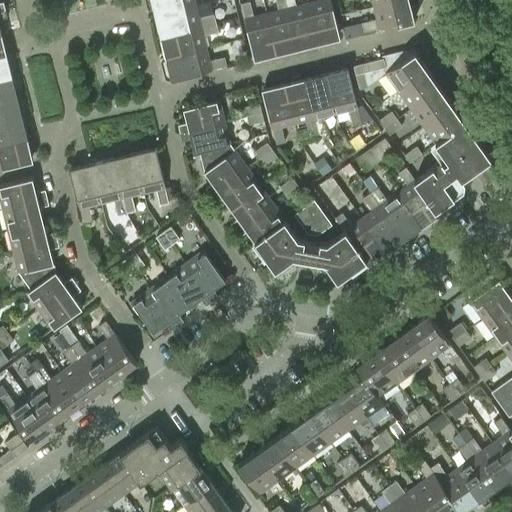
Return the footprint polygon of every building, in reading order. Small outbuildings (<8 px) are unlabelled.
[(151,0),(155,15),(160,14),(195,5),(194,0),(151,0)] [(244,17),(244,18),(254,58),(276,53),(266,12),(253,15),(249,0),(241,2),(244,17)] [(276,0),(278,9),(266,12),(276,53),(297,47),(285,0),(276,0)] [(294,0),(285,0),(297,47),(318,42),(317,37),(308,1),(296,5),(294,0)] [(313,0),(308,1),(317,37),(318,42),(340,36),(339,32),(331,0),(313,0)] [(419,0),(393,0),(373,5),(377,18),(362,21),(364,30),(379,26),(379,27),(415,18),(411,4),(420,1),(419,0)] [(195,5),(160,14),(155,15),(160,36),(165,35),(216,22),(213,13),(199,17),(195,5)] [(216,22),(165,35),(160,36),(165,57),(170,56),(206,47),(203,34),(218,31),(216,22)] [(206,47),(170,56),(165,57),(171,79),(211,69),(211,68),(226,64),(224,56),(209,60),(206,47)] [(385,71),(398,90),(428,68),(415,50),(385,71)] [(0,77),(12,74),(7,54),(2,55),(0,55),(0,77)] [(364,71),(385,66),(383,57),(353,64),(355,73),(364,71)] [(347,66),(325,71),(336,112),(348,109),(352,124),(360,121),(357,106),(347,66)] [(428,68),(398,90),(410,107),(441,86),(428,68)] [(325,71),(304,77),(318,132),(327,130),(323,115),(336,112),(325,71)] [(368,86),(364,71),(355,73),(359,88),(368,86)] [(12,74),(0,77),(0,99),(17,95),(12,74)] [(304,77),(283,82),(293,122),(305,119),(309,134),(318,132),(304,77)] [(261,87),(263,92),(272,128),(276,142),(284,140),(280,125),(293,122),(283,82),(261,87)] [(441,86),(410,107),(423,125),(453,103),(441,86)] [(17,95),(0,99),(0,121),(22,116),(17,95)] [(224,120),(219,98),(183,107),(187,121),(178,123),(180,131),(224,120)] [(244,106),(246,114),(261,110),(259,102),(244,106)] [(436,143),(466,121),(453,103),(423,125),(436,143)] [(261,110),(246,114),(249,123),(263,119),(261,110)] [(391,110),(379,119),(384,126),(396,117),(391,110)] [(0,144),(27,137),(22,116),(0,121),(0,144)] [(396,117),(384,126),(389,133),(402,125),(396,117)] [(224,120),(180,131),(181,138),(190,136),(194,151),(199,150),(199,148),(229,141),(224,120)] [(497,172),(488,159),(491,157),(466,121),(436,143),(448,159),(444,162),(442,159),(414,179),(436,209),(437,208),(454,195),(451,191),(460,185),(452,174),(456,172),(461,179),(473,170),(483,182),(497,172)] [(0,167),(33,159),(27,137),(0,144),(0,167)] [(393,149),(384,137),(377,142),(386,154),(393,149)] [(229,141),(199,148),(199,150),(204,169),(213,182),(205,187),(210,193),(247,166),(230,142),(229,141)] [(254,150),(259,157),(272,148),(267,141),(254,150)] [(377,142),(369,147),(378,160),(386,154),(377,142)] [(155,145),(133,151),(143,191),(156,188),(160,203),(168,201),(165,186),(155,145)] [(416,145),(404,154),(409,161),(421,152),(416,145)] [(378,160),(369,147),(362,153),(371,165),(378,160)] [(272,148),(259,157),(265,165),(277,156),(272,148)] [(112,156),(113,161),(126,212),(135,209),(131,194),(143,191),(133,151),(112,156)] [(126,212),(113,161),(112,156),(91,161),(101,202),(114,199),(117,214),(126,212)] [(322,159),(315,163),(321,171),(327,167),(322,159)] [(69,167),(71,171),(79,207),(80,207),(83,222),(92,220),(88,205),(101,202),(91,161),(69,167)] [(349,162),(343,166),(348,172),(350,171),(351,172),(355,170),(349,162)] [(230,205),(259,183),(247,166),(210,193),(214,200),(222,194),(230,205)] [(414,179),(405,166),(398,171),(407,184),(397,191),(421,225),(440,212),(437,208),(436,209),(414,179)] [(32,176),(0,183),(0,198),(2,207),(47,196),(45,188),(36,190),(32,176)] [(279,185),(285,192),(297,183),(292,176),(279,185)] [(371,177),(364,182),(370,191),(378,186),(371,177)] [(235,228),(272,201),(259,183),(230,205),(238,217),(230,222),(235,228)] [(297,183),(285,192),(290,200),(302,191),(297,183)] [(378,186),(370,191),(403,238),(421,225),(397,191),(387,199),(378,186)] [(403,238),(370,191),(363,197),(372,209),(361,217),(386,250),(403,238)] [(47,196),(2,207),(7,228),(43,219),(40,205),(48,203),(47,196)] [(314,198),(293,213),(307,232),(317,234),(332,223),(314,198)] [(272,201),(235,228),(240,235),(247,229),(255,240),(285,219),(272,201)] [(386,250),(361,217),(351,224),(342,212),(335,217),(344,229),(366,259),(365,260),(367,264),(386,250)] [(57,238),(55,230),(46,232),(43,219),(7,228),(12,249),(57,238)] [(366,259),(344,229),(327,242),(320,240),(317,240),(315,240),(297,237),(285,219),(255,240),(256,241),(260,238),(271,254),(267,257),(275,269),(293,256),(313,259),(324,261),(337,279),(349,271),(346,267),(362,255),(365,260),(366,259)] [(170,225),(163,231),(172,243),(179,238),(170,225)] [(172,243),(163,231),(156,236),(164,248),(172,243)] [(57,238),(12,249),(18,271),(30,288),(56,270),(55,269),(50,247),(59,245),(57,238)] [(225,278),(215,265),(223,259),(215,248),(207,254),(203,248),(185,262),(212,299),(218,295),(213,287),(225,278)] [(135,251),(128,256),(136,268),(144,263),(135,251)] [(136,268),(128,256),(120,261),(129,274),(136,268)] [(212,299),(185,262),(167,274),(189,304),(200,296),(205,304),(212,299)] [(64,281),(56,270),(30,288),(26,291),(39,309),(76,282),(72,276),(64,281)] [(491,271),(466,289),(471,297),(468,299),(482,317),(511,295),(511,285),(507,289),(499,277),(496,279),(491,271)] [(189,304),(167,274),(150,287),(177,324),(183,320),(178,312),(189,304)] [(76,282),(39,309),(52,327),(82,306),(73,294),(81,288),(76,282)] [(177,324),(150,287),(131,300),(153,330),(165,321),(170,329),(177,324)] [(511,295),(482,317),(494,334),(511,321),(511,295)] [(445,306),(437,312),(443,321),(452,315),(445,306)] [(429,314),(410,327),(432,357),(450,344),(429,314)] [(107,337),(97,344),(118,375),(136,362),(115,332),(114,332),(105,319),(98,325),(107,337)] [(460,321),(448,330),(453,338),(465,329),(460,321)] [(511,321),(494,334),(507,352),(511,348),(511,321)] [(66,324),(59,329),(60,332),(65,338),(72,333),(66,324)] [(410,327),(393,339),(414,370),(432,357),(410,327)] [(465,329),(453,338),(458,345),(471,336),(465,329)] [(0,346),(0,348),(13,339),(8,331),(0,336),(0,346)] [(60,332),(53,337),(58,343),(65,338),(60,332)] [(393,339),(375,352),(396,382),(414,370),(393,339)] [(77,340),(70,345),(100,387),(118,375),(97,344),(86,352),(77,340)] [(100,387),(70,345),(63,350),(71,363),(61,370),(83,400),(100,387)] [(0,364),(8,359),(0,348),(0,346),(0,364)] [(356,365),(362,373),(378,395),(379,395),(396,382),(375,352),(356,365)] [(485,357),(473,365),(478,372),(490,363),(485,357)] [(490,363),(478,372),(483,380),(496,371),(490,363)] [(42,365),(35,370),(65,413),(83,400),(61,370),(51,377),(42,365)] [(65,413),(35,370),(27,375),(36,388),(26,395),(48,425),(65,413)] [(378,395),(362,373),(344,386),(366,416),(384,403),(379,395),(378,395)] [(511,377),(511,376),(491,390),(508,415),(511,412),(511,377)] [(457,377),(449,382),(458,394),(465,389),(457,377)] [(458,394),(449,382),(442,387),(451,399),(458,394)] [(366,416),(344,386),(327,398),(348,428),(366,416)] [(479,386),(471,393),(474,397),(481,399),(486,395),(479,386)] [(48,425),(26,395),(15,403),(6,390),(6,391),(0,394),(0,396),(8,408),(29,438),(48,425)] [(327,398),(309,411),(331,441),(348,428),(327,398)] [(421,402),(414,407),(423,419),(430,414),(421,402)] [(423,419),(414,407),(407,412),(416,425),(423,419)] [(309,411),(292,423),(313,453),(331,441),(309,411)] [(511,431),(510,428),(501,416),(494,421),(503,434),(492,441),(511,469),(511,431)] [(313,453),(292,423),(274,436),(296,466),(313,453)] [(200,464),(192,454),(187,447),(181,437),(170,445),(156,425),(120,451),(141,480),(158,468),(170,485),(200,464)] [(400,426),(394,430),(399,437),(404,433),(400,426)] [(511,469),(492,441),(482,449),(466,427),(459,432),(465,441),(496,484),(507,476),(511,482),(511,469)] [(385,428),(378,433),(387,445),(394,440),(385,428)] [(0,455),(0,466),(28,446),(17,432),(5,441),(10,448),(0,455)] [(387,445),(378,433),(371,438),(380,450),(387,445)] [(274,436),(257,448),(278,479),(296,466),(274,436)] [(496,484),(465,441),(458,447),(467,459),(457,466),(484,504),(490,499),(485,492),(496,484)] [(278,479),(257,448),(238,462),(260,492),(278,479)] [(141,480),(120,451),(103,464),(123,493),(141,480)] [(350,453),(343,458),(352,470),(359,465),(350,453)] [(352,470),(343,458),(336,463),(344,476),(352,470)] [(454,502),(430,467),(424,459),(417,464),(426,477),(415,484),(434,511),(440,511),(454,502)] [(484,504),(457,466),(446,474),(437,461),(430,467),(454,502),(460,510),(472,501),(477,509),(484,504)] [(123,493),(103,464),(85,476),(106,505),(123,493)] [(200,464),(170,485),(183,503),(212,482),(200,464)] [(96,511),(106,505),(85,476),(68,489),(83,511),(96,511)] [(315,478),(308,483),(317,495),(324,490),(315,478)] [(434,511),(415,484),(405,492),(396,479),(388,485),(408,511),(434,511)] [(212,482),(183,503),(189,511),(207,511),(225,500),(212,482)] [(301,488),(309,501),(317,495),(308,483),(301,488)] [(408,511),(388,485),(381,490),(390,502),(380,510),(381,511),(408,511)] [(83,511),(68,489),(49,502),(56,511),(83,511)] [(233,511),(225,500),(207,511),(233,511)] [(56,511),(49,502),(34,511),(56,511)]
